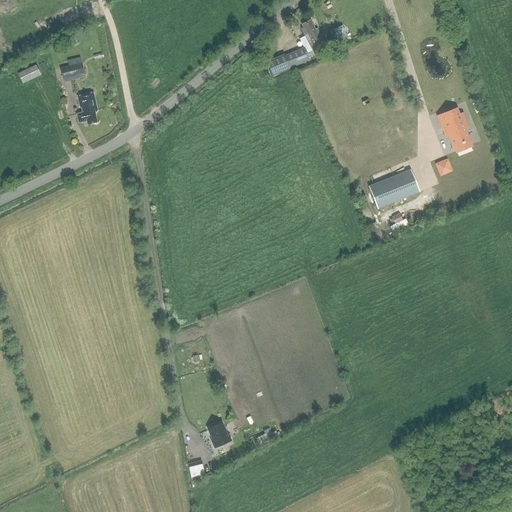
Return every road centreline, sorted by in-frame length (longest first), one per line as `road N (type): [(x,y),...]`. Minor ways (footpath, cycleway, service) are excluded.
road 1 (unclassified): [(134,131),(290,0)]
road 2 (unclassified): [(0,201),(134,131)]
road 3 (unclassified): [(134,131),(101,0)]
